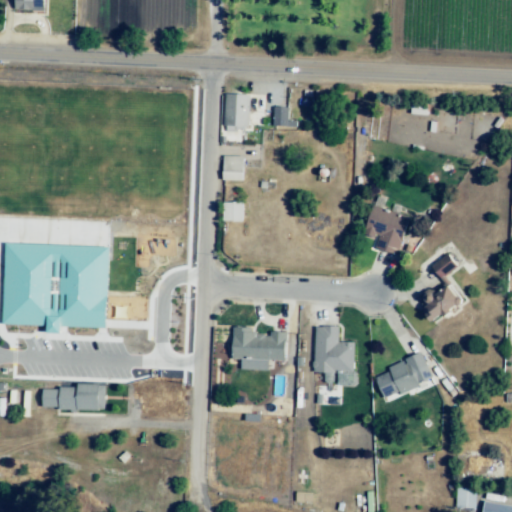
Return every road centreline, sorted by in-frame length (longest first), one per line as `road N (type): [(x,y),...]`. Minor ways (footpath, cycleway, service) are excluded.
road 1 (residential): [(208,66),(192,468),(205,511)]
road 2 (tertiary): [(511,77),(208,66)]
road 3 (tertiary): [(208,66),(0,53)]
road 4 (residential): [(198,287),(369,294)]
